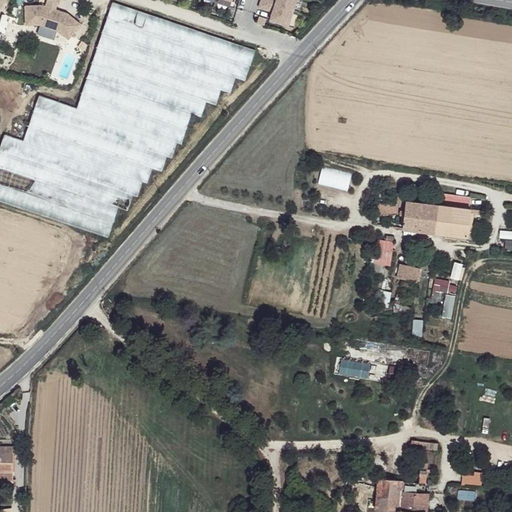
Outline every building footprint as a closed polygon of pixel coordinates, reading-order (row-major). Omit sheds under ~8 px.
[(54,11),(57,2),(48,0),(46,0),(44,7),(54,11)] [(260,0),(258,8),(271,12),(269,20),(287,25),(295,0),(260,0)] [(3,133),(0,141),(0,199),(109,231),(116,206),(127,208),(131,194),(137,196),(142,179),(148,180),(152,167),(162,170),(166,155),(172,156),(176,141),(181,142),(190,111),(201,114),(205,100),(215,103),(220,88),(230,90),(234,76),(245,79),(255,44),(109,2),(79,105),(37,93),(24,139),(3,133)] [(44,7),(41,6),(24,7),(24,25),(39,25),(54,30),(67,40),(79,26),(66,14),(54,11),(44,7)] [(265,19),(258,16),(256,22),(263,25),(265,19)] [(0,81),(0,99),(13,104),(19,89),(0,81)] [(431,192),(430,203),(460,206),(461,195),(431,192)] [(397,211),(398,200),(397,200),(397,198),(387,198),(386,202),(371,203),(370,212),(397,211)] [(397,211),(396,226),(428,230),(430,203),(398,199),(398,200),(397,211)] [(463,207),(430,203),(428,230),(460,234),(463,207)] [(511,230),(492,229),(491,236),(511,237),(511,230)] [(388,241),(372,238),(370,261),(386,264),(388,241)] [(414,267),(394,262),(392,276),(412,280),(414,267)] [(446,291),(449,280),(435,276),(432,286),(446,291)] [(443,302),(445,291),(431,289),(429,299),(443,302)] [(452,317),(455,293),(445,292),(442,315),(452,317)] [(412,367),(339,357),(339,369),(410,379),(412,367)] [(436,451),(437,440),(411,438),(410,449),(436,451)] [(13,446),(0,445),(0,479),(12,480),(13,446)] [(482,484),(483,470),(473,469),(473,474),(462,473),(461,482),(482,484)] [(426,511),(430,483),(380,478),(377,508),(397,511),(396,511),(426,511)]
